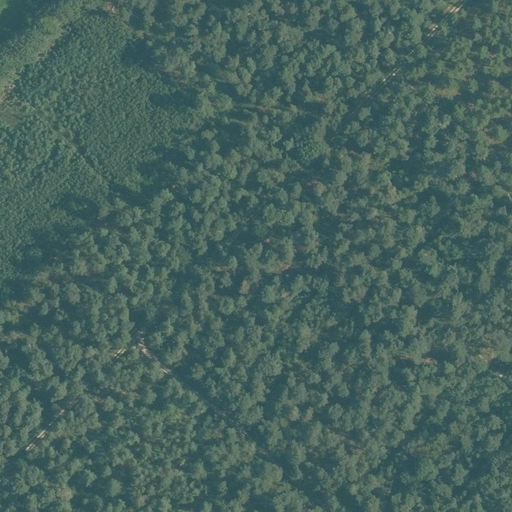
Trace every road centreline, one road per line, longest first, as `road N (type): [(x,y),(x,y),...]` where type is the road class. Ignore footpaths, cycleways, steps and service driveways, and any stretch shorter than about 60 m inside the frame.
road 1 (track): [(471,0),(0,477)]
road 2 (track): [(511,383),(289,190)]
road 3 (track): [(336,511),(140,339)]
road 4 (track): [(511,164),(406,68)]
